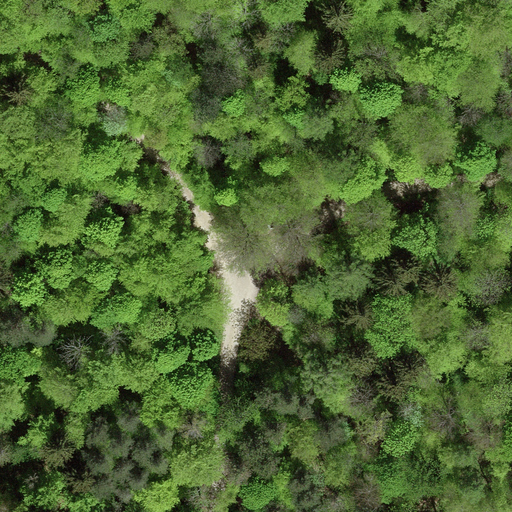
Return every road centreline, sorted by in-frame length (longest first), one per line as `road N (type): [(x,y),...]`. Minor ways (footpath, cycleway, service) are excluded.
road 1 (track): [(215,511),(230,287),(249,259),(363,196),(511,178)]
road 2 (track): [(230,287),(190,197),(159,157),(47,64),(0,41)]
road 3 (track): [(0,240),(67,206),(122,199),(205,228)]
